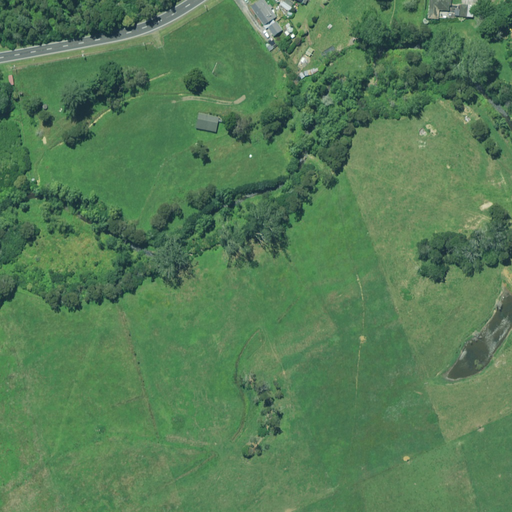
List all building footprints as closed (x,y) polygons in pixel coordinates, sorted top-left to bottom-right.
[(277,17),(264,0),(262,0),(252,7),(265,26),(277,17)] [(295,4),(289,0),(285,0),(282,5),(290,11),(295,4)] [(430,0),(429,18),(439,19),(440,10),(451,11),(451,0),(430,0)] [(475,6),(461,5),(461,17),(474,17),(475,6)] [(284,30),(276,21),(268,27),(275,36),(284,30)] [(273,37),(265,43),(271,52),(279,47),(273,37)] [(219,117),(209,115),(207,126),(197,124),(196,128),(216,132),(219,117)]
